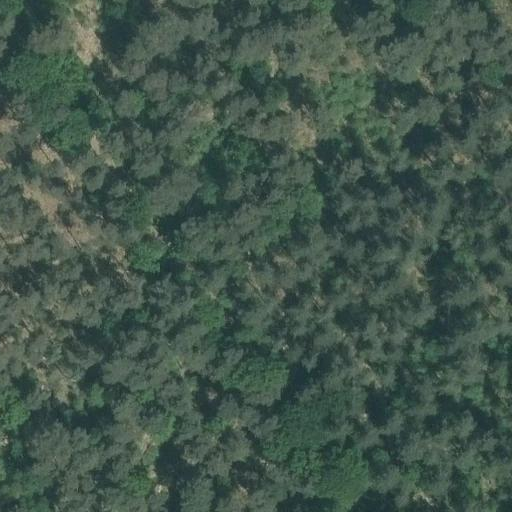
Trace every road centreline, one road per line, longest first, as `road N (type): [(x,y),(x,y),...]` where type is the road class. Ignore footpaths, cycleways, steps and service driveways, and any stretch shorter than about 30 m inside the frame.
road 1 (track): [(0,19),(158,237)]
road 2 (track): [(158,237),(302,417)]
